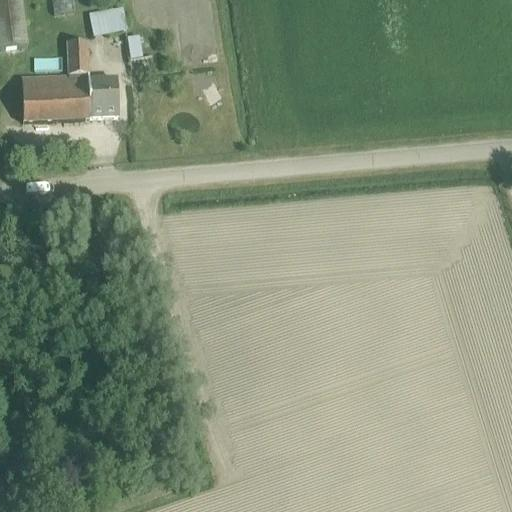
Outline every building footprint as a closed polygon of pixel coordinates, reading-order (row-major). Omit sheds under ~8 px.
[(52,0),(55,16),(77,13),(74,0),(52,0)] [(20,3),(0,5),(0,54),(27,51),(20,3)] [(102,15),(88,17),(92,41),(114,37),(111,19),(104,21),(102,15)] [(20,82),(22,126),(116,122),(115,83),(88,84),(86,46),(66,47),(68,80),(20,82)] [(215,78),(206,80),(207,86),(211,88),(216,87),(215,78)]
